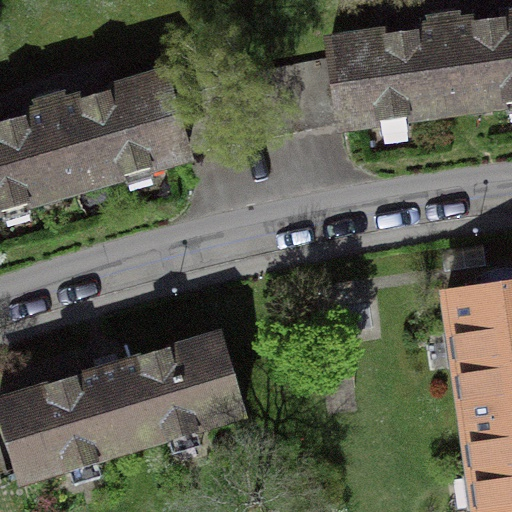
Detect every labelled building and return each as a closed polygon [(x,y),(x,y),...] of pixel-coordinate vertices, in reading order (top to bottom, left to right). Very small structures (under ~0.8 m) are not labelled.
[(430,22),(430,30),(331,44),(333,57),(341,116),(342,123),(511,99),(511,18),(461,26),(459,18),(444,20),(430,22)] [(333,57),(250,73),(262,131),(302,123),(341,116),(333,57)] [(250,73),(167,89),(184,146),(223,138),(262,131),(250,73)] [(164,77),(67,105),(64,98),(50,102),(37,106),(38,114),(0,124),(0,207),(186,154),(184,146),(167,89),(164,77)] [(511,511),(511,283),(448,293),(454,333),(459,332),(464,365),(459,366),(474,474),(479,474),(484,507),(479,508),(479,511),(511,511)] [(219,336),(120,366),(119,363),(108,366),(96,370),(97,373),(0,402),(0,409),(21,479),(242,413),(219,336)]
